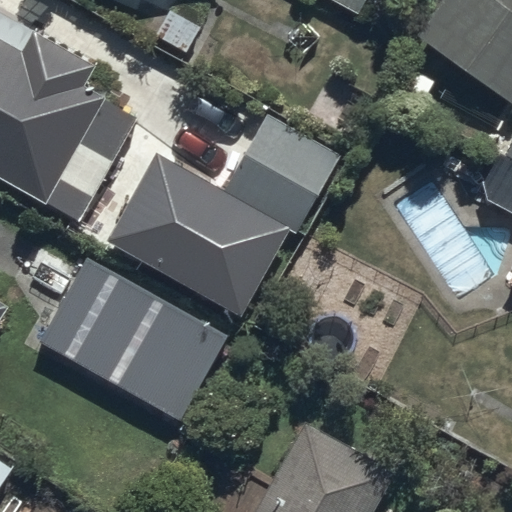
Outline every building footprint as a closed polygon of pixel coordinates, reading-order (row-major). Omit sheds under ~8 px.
[(330,0),(359,16),(367,0),(330,0)] [(511,0),(438,0),(439,0),(415,36),(511,101),(511,0)] [(0,180),(45,205),(106,96),(87,86),(97,68),(30,31),(19,50),(0,39),(0,180)] [(224,191),(157,154),(107,241),(241,316),(290,229),(297,233),(340,156),(267,115),(224,191)] [(228,337),(87,259),(39,346),(180,423),(228,337)] [(374,511),(393,478),(301,427),(253,511),(374,511)] [(0,484),(9,471),(0,464),(0,484)]
